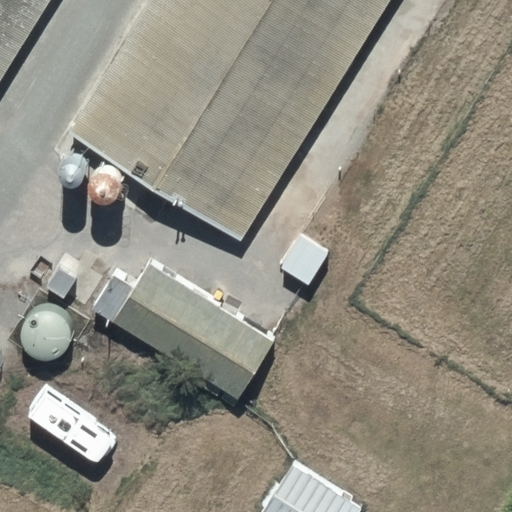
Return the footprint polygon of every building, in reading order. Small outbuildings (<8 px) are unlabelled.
[(0,0),(0,87),(53,0),(0,0)] [(394,0),(146,0),(66,128),(243,240),(394,0)] [(114,271),(90,309),(238,402),(279,338),(154,259),(137,285),(114,271)] [(72,334),(71,328),(70,327),(69,325),(68,323),(66,321),(65,320),(63,318),(61,317),(60,316),(58,315),(56,314),(54,313),(52,313),(49,313),(47,313),(45,313),(43,313),(41,314),(39,315),(37,315),(35,316),(33,318),(32,319),(30,320),(29,322),(27,324),(26,326),(25,328),(24,330),(24,332),(23,334),(23,336),(23,338),(23,340),(24,342),(24,344),(25,347),(26,348),(27,350),(28,352),(29,354),(31,355),(32,357),(34,358),(36,359),(38,360),(40,361),(42,361),(44,362),(46,362),(48,362),(51,362),(53,362),(55,361),(57,360),(59,360),(61,358),(62,357),(64,356),(66,354),(67,353),(68,351),(69,349),(70,347),(71,345),(72,343),(72,341),(72,339),(72,337),(72,335),(72,334)] [(290,461),(256,511),(360,511),(363,509),(290,461)]
